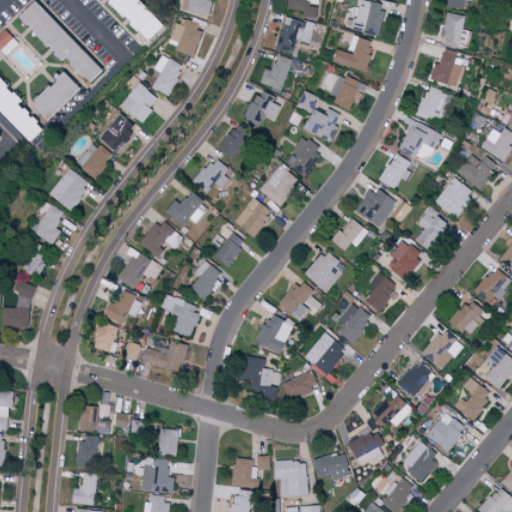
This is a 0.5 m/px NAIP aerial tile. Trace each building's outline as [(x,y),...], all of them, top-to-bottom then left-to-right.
[(100,0),(132,34),(149,18),(132,0),(100,0)] [(205,0),(188,0),(186,13),(208,18),(212,1),(205,0)] [(288,0),(286,11),(316,17),(319,0),(288,0)] [(375,37),(383,6),(359,0),(357,0),(350,31),(375,37)] [(473,1),(472,0),(450,0),(449,8),(465,10),(466,0),(473,1)] [(83,84),(95,72),(31,2),(15,17),(56,62),(59,59),(83,84)] [(467,49),(470,32),(463,31),(466,17),(447,13),(442,44),(467,49)] [(294,54),(296,41),(310,44),(314,24),(282,17),(275,50),(294,54)] [(137,32),(145,41),(160,27),(152,18),(137,32)] [(202,25),(185,19),(182,27),(176,25),(168,50),(192,58),(202,25)] [(0,47),(8,54),(17,44),(2,31),(0,33),(0,47)] [(334,49),(330,63),(363,73),(372,43),(351,37),(346,53),(334,49)] [(458,88),(465,61),(457,58),(458,53),(441,48),(432,81),(458,88)] [(182,67),(160,56),(153,70),(158,73),(151,88),(167,96),(182,67)] [(271,72),(264,69),(259,85),(281,92),(287,70),(299,73),(302,64),(275,56),(271,72)] [(42,120),(74,90),(58,73),(26,103),(42,120)] [(0,111),(27,139),(38,128),(14,104),(16,102),(1,86),(6,80),(0,74),(0,111)] [(366,85),(336,75),(329,96),(334,97),(331,105),(348,111),(355,91),(363,93),(366,85)] [(118,108),(141,124),(158,99),(135,83),(118,108)] [(418,117),(441,124),(451,95),(427,87),(418,117)] [(265,115),(273,119),(278,107),(272,104),(275,98),(257,89),(243,120),(259,127),(265,115)] [(317,99),(302,91),(294,107),(308,115),(317,99)] [(302,132),(314,136),(314,137),(331,142),(335,127),(335,128),(339,114),(317,108),(316,115),(307,112),(302,132)] [(300,115),(290,113),(288,124),(297,126),(300,115)] [(113,116),(98,138),(119,152),(134,130),(113,116)] [(405,124),(408,126),(400,150),(432,160),(441,132),(406,120),(405,124)] [(511,144),(511,132),(504,128),(501,134),(492,130),(481,150),(503,161),(511,144)] [(304,176),(320,149),(300,137),(284,164),(304,176)] [(99,178),(112,154),(90,142),(77,166),(99,178)] [(410,172),(406,171),(410,162),(392,154),(379,183),(394,190),(399,178),(406,182),(410,172)] [(498,168),(486,157),(480,163),(472,155),(457,172),(477,191),(498,168)] [(221,189),(230,180),(223,174),(227,170),(214,158),(192,182),(206,195),(215,184),(221,189)] [(297,181),(279,166),(258,191),(277,206),(297,181)] [(50,194),(71,211),(91,185),(70,169),(50,194)] [(474,194),(455,178),(434,203),(453,219),(474,194)] [(367,191),(355,213),(382,229),(397,202),(377,190),(374,195),(367,191)] [(180,205),(175,200),(164,213),(180,228),(190,218),(196,224),(210,209),(191,192),(180,205)] [(272,212),(252,197),(233,223),(253,238),(272,212)] [(35,234),(54,244),(61,231),(57,229),(66,213),(51,205),(35,234)] [(415,240),(427,250),(449,226),(431,209),(418,224),(425,230),(415,240)] [(350,243),(356,247),(368,233),(351,219),(332,244),(343,252),(350,243)] [(158,257),(167,244),(175,249),(183,237),(159,220),(142,246),(158,257)] [(220,236),(225,238),(214,260),(229,268),(244,240),(223,229),(220,236)] [(388,269),(403,281),(423,257),(403,241),(391,255),(396,259),(388,269)] [(511,244),(499,261),(511,271),(511,244)] [(136,289),(141,275),(156,281),(163,264),(130,250),(117,282),(136,289)] [(327,293),(347,267),(325,251),(306,276),(327,293)] [(26,275),(39,279),(47,257),(33,253),(26,275)] [(196,273),(199,276),(190,290),(205,300),(223,274),(204,261),(196,273)] [(511,282),(511,281),(494,267),(473,292),(487,303),(493,296),(498,300),(511,282)] [(374,288),(363,303),(379,313),(397,286),(378,273),(370,285),(374,288)] [(312,314),(320,305),(311,296),(314,293),(302,281),(279,304),(299,322),(309,311),(312,314)] [(32,285),(19,284),(16,309),(5,308),(3,327),(28,329),(32,285)] [(117,305),(108,302),(102,317),(121,324),(124,315),(135,318),(141,300),(121,293),(117,305)] [(192,338),(197,314),(194,313),(196,304),(165,297),(162,310),(178,313),(173,334),(192,338)] [(470,337),(486,316),(466,301),(450,322),(470,337)] [(338,333),(352,343),(371,318),(352,303),(339,321),(344,325),(338,333)] [(281,355),(294,326),(269,314),(255,343),(281,355)] [(118,329),(102,323),(93,348),(110,353),(118,329)] [(443,371),(462,345),(440,329),(421,354),(443,371)] [(327,375),(347,350),(325,333),(305,358),(327,375)] [(145,346),(140,361),(179,373),(188,346),(171,341),(167,353),(145,346)] [(139,346),(128,343),(123,357),(134,361),(139,346)] [(511,370),(511,358),(496,347),(485,361),(492,367),(483,378),(498,389),(511,370)] [(264,360),(248,357),(246,370),(242,370),(239,390),(276,395),(277,386),(279,386),(281,372),(262,369),(264,360)] [(397,386),(416,400),(436,374),(416,359),(397,386)] [(281,382),(286,399),(318,389),(313,372),(281,382)] [(492,395),(470,378),(463,387),(472,394),(465,404),(459,399),(453,405),(471,420),(492,395)] [(0,430),(6,431),(7,408),(11,408),(12,389),(0,388),(0,430)] [(395,427),(412,410),(393,391),(370,413),(383,427),(389,421),(395,427)] [(114,427),(127,427),(128,413),(114,413),(114,427)] [(466,429),(446,413),(432,430),(439,436),(434,442),(447,453),(466,429)] [(173,456),(177,432),(159,429),(155,454),(173,456)] [(383,446),(377,431),(348,442),(357,466),(383,456),(380,447),(383,446)] [(96,458),(98,436),(78,435),(76,466),(86,466),(86,458),(96,458)] [(399,464),(420,481),(439,457),(419,440),(399,464)] [(330,474),(331,479),(349,476),(345,454),(312,459),(315,476),(330,474)] [(171,494),(173,479),(166,478),(168,460),(146,456),(141,489),(171,494)] [(256,456),(257,470),(270,470),(269,456),(256,456)] [(231,486),(257,487),(257,479),(251,478),(251,459),(232,458),(231,486)] [(309,495),(306,460),(271,462),(272,479),(278,478),(280,497),(309,495)] [(511,469),(501,483),(511,492),(511,469)] [(71,489),(71,504),(96,504),(95,475),(81,475),(81,489),(71,489)] [(391,511),(393,511),(414,490),(402,479),(380,501),(391,511)] [(511,511),(511,498),(499,486),(479,508),(483,511),(500,511),(503,509),(505,511),(511,511)] [(151,503),(144,502),(143,511),(168,511),(169,503),(164,503),(164,496),(152,496),(151,503)] [(362,511),(384,511),(370,502),(362,511)]
